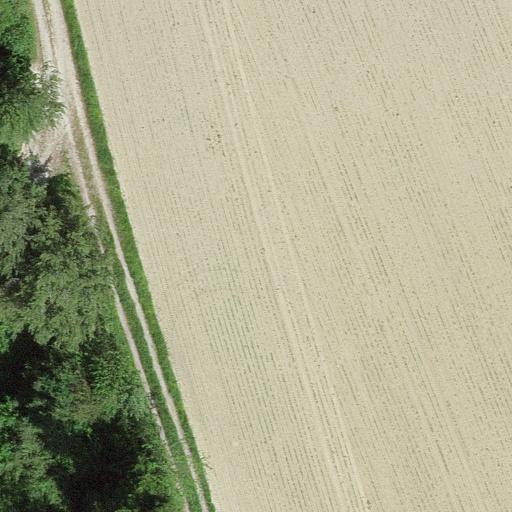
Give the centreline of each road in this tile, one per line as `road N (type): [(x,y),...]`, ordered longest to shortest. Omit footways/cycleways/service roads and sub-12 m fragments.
road 1 (track): [(45,0),(68,101),(199,511)]
road 2 (track): [(68,101),(0,250)]
